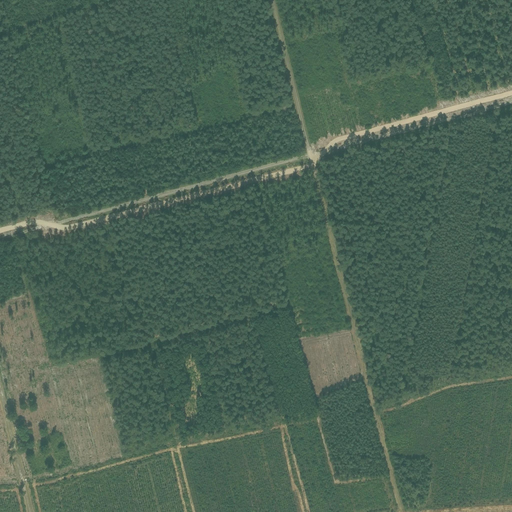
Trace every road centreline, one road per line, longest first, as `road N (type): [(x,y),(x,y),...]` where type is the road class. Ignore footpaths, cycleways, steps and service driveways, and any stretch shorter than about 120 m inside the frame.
road 1 (track): [(276,0),(403,511)]
road 2 (track): [(31,511),(0,386)]
